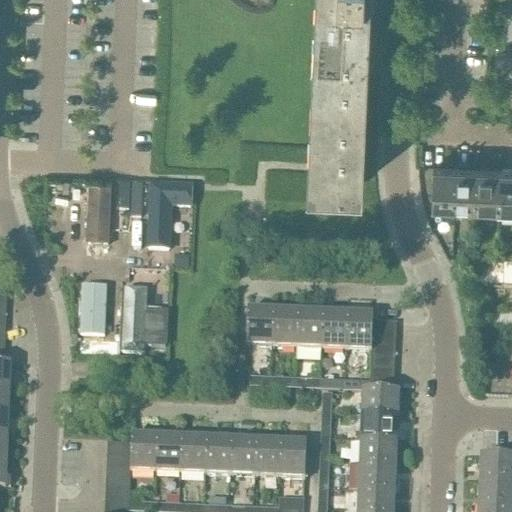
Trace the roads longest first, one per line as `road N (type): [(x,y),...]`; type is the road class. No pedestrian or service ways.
road 1 (residential): [(447,416),(446,323),(385,139)]
road 2 (residential): [(43,511),(44,324),(10,236)]
road 3 (residential): [(385,139),(389,0)]
road 4 (residential): [(385,139),(511,144)]
